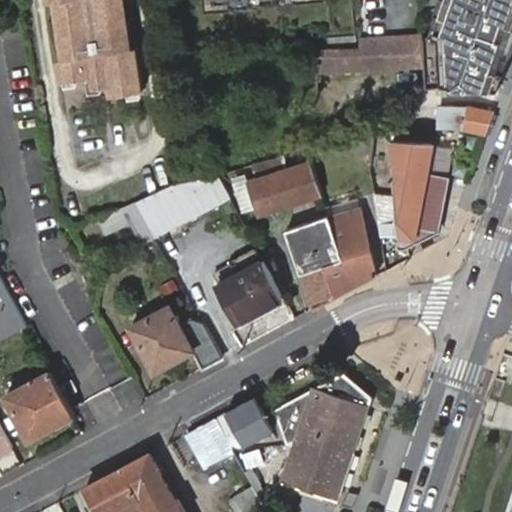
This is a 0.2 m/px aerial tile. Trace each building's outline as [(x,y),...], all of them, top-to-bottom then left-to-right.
[(51,0),(52,3),(48,3),(56,59),(50,60),(53,85),(85,80),(84,73),(88,72),(87,64),(99,63),(103,87),(105,98),(137,94),(131,49),(126,50),(117,0),(51,0)] [(209,14),(207,0),(198,0),(200,17),(226,15),(226,12),(209,14)] [(207,0),(209,14),(226,12),(275,8),(275,1),(289,0),(290,0),(291,6),(323,4),(323,1),(322,0),(207,0)] [(291,6),(290,0),(289,0),(275,1),(275,8),(276,10),(292,9),(291,6)] [(497,89),(511,46),(511,0),(439,0),(434,16),(445,20),(439,39),(425,40),(414,41),(416,71),(417,93),(497,89)] [(439,39),(445,20),(434,16),(425,40),(439,39)] [(416,71),(414,41),(329,46),(329,55),(307,55),(308,78),(416,71)] [(86,89),(103,87),(99,63),(87,64),(88,72),(84,73),(85,80),(86,89)] [(487,129),(494,111),(445,109),(444,127),(487,129)] [(371,157),(373,125),(371,124),(357,128),(354,155),(371,157)] [(396,196),(399,231),(401,247),(437,230),(448,177),(429,172),(433,144),(391,142),(396,196)] [(448,177),(455,149),(433,144),(429,172),(448,177)] [(316,195),(302,160),(242,181),(254,215),(316,195)] [(228,198),(216,176),(172,183),(151,194),(170,231),(228,198)] [(151,194),(137,201),(156,238),(170,231),(151,194)] [(375,196),(380,223),(392,222),(399,231),(396,196),(375,196)] [(156,238),(137,201),(123,208),(128,217),(142,246),(156,238)] [(128,217),(123,208),(98,221),(103,230),(128,217)] [(351,291),(374,278),(358,210),(323,217),(351,291)] [(324,305),(351,291),(323,217),(280,232),(310,313),(324,305)] [(262,261),(256,250),(232,264),(237,274),(262,261)] [(237,322),(283,299),(262,261),(237,274),(232,264),(213,274),(237,322)] [(0,273),(0,339),(28,325),(0,273)] [(196,351),(206,369),(222,360),(199,319),(195,317),(183,323),(175,308),(173,306),(133,326),(157,371),(196,351)] [(199,319),(222,360),(226,358),(207,322),(199,319)] [(116,354),(99,363),(110,384),(128,374),(116,354)] [(56,381),(51,371),(7,394),(30,437),(74,414),(72,410),(63,393),(56,381)] [(67,375),(56,381),(63,393),(74,386),(67,375)] [(347,376),(278,412),(290,446),(304,441),(310,455),(292,462),(286,479),(331,491),(345,485),(375,397),(347,376)] [(274,433),(257,400),(217,421),(233,451),(245,450),(274,433)] [(211,470),(236,457),(233,451),(217,421),(192,435),(211,470)] [(0,424),(0,453),(12,447),(0,424)] [(274,433),(245,450),(282,446),(274,433)] [(180,511),(151,457),(126,470),(148,511),(180,511)] [(148,511),(126,470),(90,489),(103,511),(148,511)] [(225,504),(229,511),(257,511),(262,506),(252,487),(225,504)]
